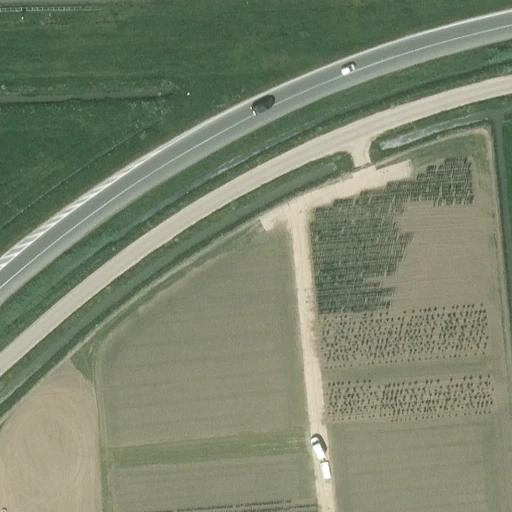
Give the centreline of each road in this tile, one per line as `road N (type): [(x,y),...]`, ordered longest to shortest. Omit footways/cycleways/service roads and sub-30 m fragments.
road 1 (unclassified): [(0,364),(176,221),(323,142),(511,86)]
road 2 (motorway): [(0,286),(110,199),(253,112),(423,45),(511,25)]
